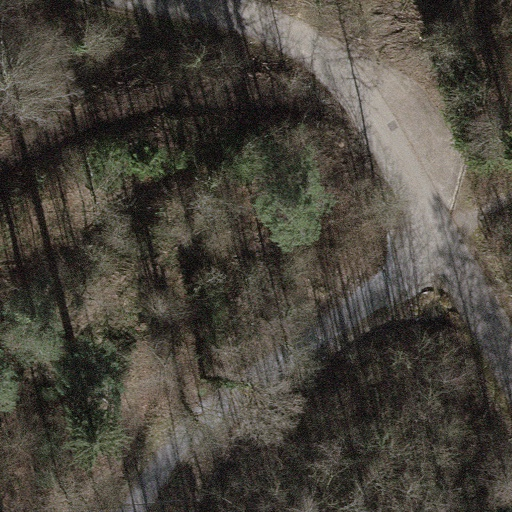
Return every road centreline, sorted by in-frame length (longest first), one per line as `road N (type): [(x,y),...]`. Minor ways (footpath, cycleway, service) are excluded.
road 1 (track): [(167,0),(238,14),(315,50),(367,114),(511,383)]
road 2 (track): [(437,249),(172,464),(140,511)]
